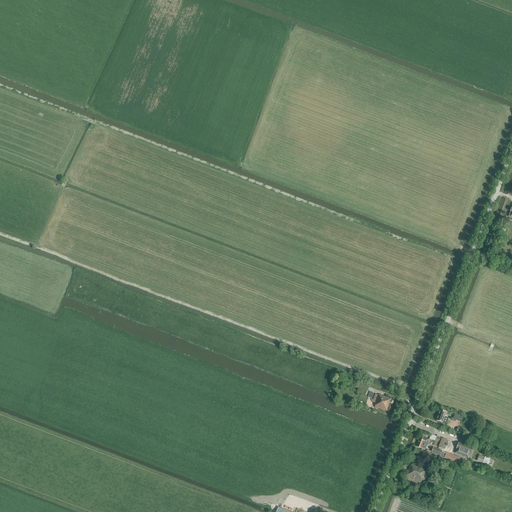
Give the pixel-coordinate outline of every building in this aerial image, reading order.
[(379,395),(375,394),(373,402),(376,403),(375,408),(378,409),(379,408),(387,411),(391,399),(379,394),(379,395)] [(440,410),(436,420),(443,423),(443,422),(447,424),(449,418),(445,417),(445,416),(448,417),(449,413),(440,410)] [(456,419),(462,421),(464,416),(455,413),(453,420),(456,421),(456,419)] [(458,427),(456,432),(465,436),(466,435),(468,436),(469,432),(467,432),(467,431),(458,427)] [(449,431),(447,435),(459,439),(460,435),(449,431)] [(423,450),(424,449),(425,450),(430,439),(423,437),(422,440),(419,439),(416,447),(423,450)] [(448,440),(443,438),(439,447),(445,449),(448,440)] [(457,449),(455,453),(469,458),(470,454),(471,454),(473,448),(459,443),(456,449),(457,449)] [(434,448),(432,452),(440,455),(439,457),(444,459),(444,458),(458,463),(460,458),(441,451),(434,448)] [(423,478),(424,478),(427,471),(411,465),(405,480),(420,486),(423,478)] [(431,487),(433,487),(437,476),(431,474),(427,485),(431,487)]
